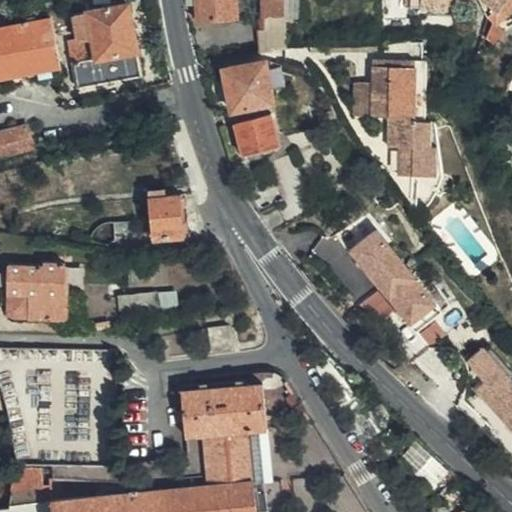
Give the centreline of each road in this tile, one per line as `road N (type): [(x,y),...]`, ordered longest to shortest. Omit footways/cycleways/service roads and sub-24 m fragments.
road 1 (secondary): [(244,218),(365,368),(511,499)]
road 2 (unclassified): [(287,349),(159,369),(116,338),(0,336)]
road 3 (secondary): [(173,0),(199,114),(244,218)]
road 4 (residential): [(390,511),(287,349)]
road 5 (residential): [(287,349),(238,250),(244,218)]
